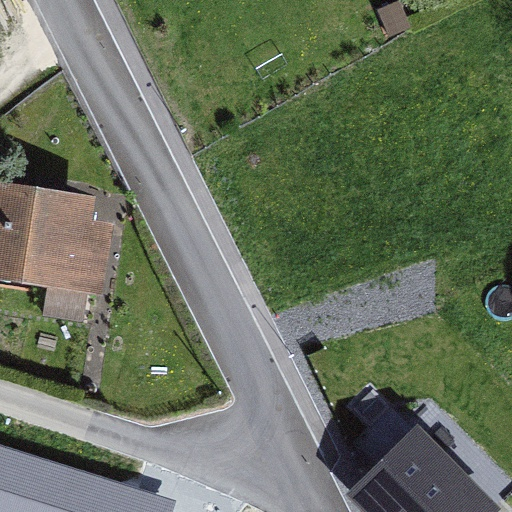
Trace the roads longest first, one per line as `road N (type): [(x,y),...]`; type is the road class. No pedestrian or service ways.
road 1 (residential): [(292,470),(72,0)]
road 2 (residential): [(292,470),(111,434),(0,392)]
